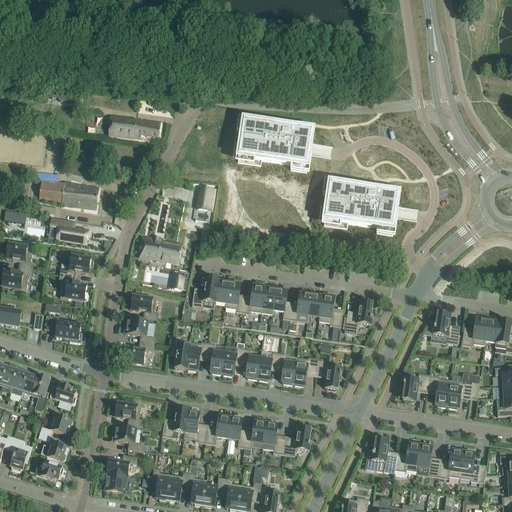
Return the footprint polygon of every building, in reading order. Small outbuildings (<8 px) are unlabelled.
[(80,96),(51,92),(50,99),(59,100),(58,102),(79,105),(80,96)] [(111,118),(109,137),(141,140),(141,137),(159,139),(161,124),(111,118)] [(244,123),(239,158),(307,168),(312,133),(244,123)] [(36,174),(34,186),(41,187),(40,197),(39,202),(63,205),(65,205),(65,207),(96,211),(99,190),(87,188),(71,185),(65,184),(65,186),(58,185),(59,177),(43,175),(36,174)] [(330,186),(325,221),(393,231),(399,195),(330,186)] [(201,190),(198,211),(211,213),(215,192),(201,190)] [(26,218),(6,214),(4,224),(25,227),(26,218)] [(55,220),(53,228),(61,230),(59,243),(90,248),(92,233),(73,230),(74,223),(55,220)] [(142,239),(138,262),(150,264),(150,267),(158,268),(159,262),(179,266),(183,247),(163,244),(163,241),(142,239)] [(20,264),(20,270),(34,272),(35,265),(31,265),(33,250),(9,246),(9,248),(8,247),(7,254),(8,254),(7,261),(13,262),(13,263),(20,264)] [(72,258),(71,267),(62,265),(60,278),(74,280),(75,274),(83,276),(83,275),(89,276),(90,269),(91,269),(92,262),(91,262),(91,261),(72,258)] [(33,279),(34,272),(20,270),(19,276),(11,274),(11,275),(5,274),(4,281),(2,281),(1,288),(3,288),(2,289),(26,293),(29,278),(33,279)] [(73,286),(74,280),(60,278),(58,285),(63,285),(60,300),(84,304),(85,302),(86,303),(87,296),(86,296),(87,288),(81,288),(81,287),(73,286)] [(174,280),(173,291),(186,294),(188,282),(174,280)] [(204,303),(215,305),(218,282),(206,280),(204,296),(194,294),(192,308),(203,310),(204,303)] [(225,310),(229,284),(222,283),(222,284),(218,284),(219,282),(218,282),(215,305),(215,304),(226,305),(225,310)] [(238,285),(229,284),(225,310),(236,312),(236,314),(243,315),(245,302),(239,301),(241,287),(238,286),(238,285)] [(261,315),(265,290),(263,290),(263,289),(256,288),(255,289),(253,289),(251,303),(245,302),(243,315),(250,316),(250,314),(261,315)] [(272,317),(273,312),(276,291),(269,290),(269,291),(265,290),(261,315),(272,317)] [(285,292),(276,291),(273,312),(284,314),(283,321),(290,322),(292,308),(286,308),(288,294),(285,293),(285,292)] [(309,317),(312,296),(303,295),(303,296),(300,295),(298,309),(292,308),(290,322),(297,323),(298,316),(309,317)] [(319,324),(323,299),(319,298),(319,297),(312,296),(309,317),(320,319),(319,324)] [(132,305),(131,312),(144,314),(143,320),(158,322),(159,315),(155,314),(157,301),(133,297),(133,298),(131,298),(130,305),(132,305)] [(325,299),(323,299),(319,324),(330,325),(330,328),(341,330),(343,316),(333,314),(335,301),(333,300),(332,299),(326,298),(325,299)] [(358,318),(347,317),(345,316),(343,330),(345,330),(345,335),(356,337),(358,326),(371,328),(372,321),(371,321),(373,306),(371,306),(371,305),(362,303),(362,305),(360,304),(358,318)] [(11,328),(19,329),(22,314),(0,310),(0,326),(5,327),(5,328),(11,328)] [(432,323),(425,336),(433,337),(447,339),(446,345),(457,347),(459,333),(449,331),(451,317),(448,317),(449,316),(440,315),(440,316),(438,316),(437,323),(432,323)] [(34,331),(42,332),(44,318),(36,317),(34,331)] [(59,320),(47,318),(45,332),(56,334),(55,340),(70,342),(70,344),(81,346),(83,336),(80,336),(81,327),(81,324),(72,323),(71,326),(58,324),(59,320)] [(485,343),(488,322),(479,320),(479,322),(476,321),(474,335),(464,334),(462,347),(473,349),(473,346),(484,348),(485,343)] [(141,338),(140,344),(154,346),(155,339),(146,338),(148,324),(127,321),(127,322),(126,322),(125,329),(126,329),(125,336),(141,338)] [(495,349),(499,323),(498,324),(495,324),(495,323),(488,322),(485,343),(496,344),(495,349)] [(511,325),(499,323),(495,349),(506,351),(506,354),(511,354),(511,340),(509,340),(511,325)] [(186,372),(190,349),(189,349),(190,344),(179,342),(180,341),(172,340),(170,354),(177,355),(175,370),(186,372)] [(153,354),(154,346),(140,344),(139,351),(125,349),(124,356),(123,355),(122,362),(123,362),(123,363),(144,366),(146,352),(153,354)] [(200,358),(206,359),(208,345),(202,344),(201,346),(190,344),(190,349),(186,372),(196,373),(196,372),(198,372),(200,358)] [(222,376),(225,356),(214,354),(215,346),(208,345),(206,359),(213,360),(211,374),(212,374),(212,376),(221,377),(221,375),(222,376)] [(452,349),(450,361),(458,362),(459,350),(452,349)] [(236,363),(242,364),(244,351),(237,350),(236,357),(225,356),(222,376),(224,376),(223,377),(232,378),(232,377),(234,377),(236,363)] [(258,381),(261,361),(250,359),(251,352),(244,351),(242,364),(248,365),(246,379),(248,379),(248,381),(256,382),(256,381),(258,381)] [(272,369),(278,370),(280,356),(273,355),(272,362),(261,361),(258,381),(259,381),(259,382),(267,384),(268,382),(270,383),(272,369)] [(293,386),(297,360),(296,366),(285,364),(286,357),(280,356),(278,370),(284,370),(282,384),(284,385),(283,386),(292,387),(292,386),(293,386)] [(307,374),(317,375),(319,361),(308,360),(308,362),(297,360),(293,386),(295,386),(295,388),(303,389),(303,387),(305,388),(307,374)] [(330,363),(319,361),(317,375),(327,377),(325,391),(327,391),(327,392),(335,393),(336,392),(338,393),(340,378),(341,378),(342,371),(329,369),(330,363)] [(12,391),(18,372),(18,373),(15,372),(15,371),(8,369),(2,388),(12,391)] [(498,378),(499,389),(511,387),(511,376),(509,376),(509,370),(495,370),(495,378),(498,378)] [(23,394),(28,375),(21,373),(21,374),(18,373),(18,372),(12,391),(11,395),(22,398),(23,394)] [(38,380),(35,379),(36,378),(28,375),(23,394),(33,397),(38,380)] [(418,390),(428,392),(430,378),(419,376),(418,382),(405,380),(404,387),(405,388),(403,402),(405,402),(405,404),(413,405),(413,404),(416,404),(418,390)] [(447,409),(451,383),(440,381),(440,379),(430,378),(428,392),(438,393),(436,407),(437,407),(437,408),(446,410),(446,408),(447,409)] [(46,395),(49,383),(50,382),(39,379),(38,380),(33,397),(39,399),(35,412),(43,414),(49,396),(46,395)] [(461,396),(471,398),(473,384),(462,382),(462,384),(451,383),(447,409),(449,409),(448,410),(457,411),(457,410),(459,410),(461,396)] [(480,385),(473,384),(471,398),(478,399),(480,385)] [(71,406),(72,407),(73,406),(75,407),(77,400),(75,400),(76,395),(71,393),(72,391),(62,387),(61,390),(60,390),(54,388),(50,400),(61,403),(59,409),(69,412),(71,406)] [(511,387),(499,389),(499,400),(511,399),(511,387)] [(511,399),(499,400),(500,401),(504,400),(505,411),(497,411),(498,419),(511,418),(511,411),(511,399)] [(116,411),(115,418),(129,420),(128,427),(142,429),(143,422),(139,421),(141,407),(117,404),(117,405),(116,405),(115,411),(116,411)] [(164,425),(162,439),(178,441),(179,435),(185,435),(184,440),(188,413),(177,411),(174,426),(164,425)] [(189,413),(188,413),(184,440),(195,442),(195,444),(205,446),(208,431),(198,430),(200,416),(198,416),(198,414),(190,413),(190,414),(189,414),(189,413)] [(52,432),(42,429),(40,435),(51,438),(53,433),(67,437),(68,436),(69,436),(71,429),(70,429),(72,423),(61,420),(62,418),(53,416),(50,427),(53,428),(52,432)] [(228,440),(231,420),(229,420),(230,419),(221,418),(221,419),(219,419),(217,433),(208,431),(205,446),(216,447),(217,439),(228,440)] [(232,421),(231,420),(228,440),(239,442),(238,450),(245,451),(247,437),(241,436),(243,422),(241,422),(241,420),(233,419),(232,421)] [(264,446),(267,426),(265,425),(265,424),(257,423),(257,424),(255,424),(253,438),(247,437),(245,451),(251,452),(252,449),(263,450),(264,446)] [(268,426),(267,426),(264,446),(275,447),(273,456),(284,457),(286,443),(276,441),(278,427),(276,427),(277,426),(268,424),(268,426)] [(136,431),(116,428),(115,429),(114,429),(113,436),(114,437),(113,443),(129,445),(128,451),(143,453),(144,447),(134,445),(136,431)] [(296,444),(286,443),(284,457),(295,459),(296,452),(309,454),(310,447),(309,446),(311,432),(309,432),(309,430),(300,429),(300,430),(298,430),(296,444)] [(50,444),(51,438),(40,435),(38,441),(50,444)] [(0,463),(4,450),(10,452),(14,440),(8,438),(7,441),(0,439),(0,463)] [(25,443),(14,440),(10,452),(16,454),(11,469),(12,469),(12,471),(21,474),(22,472),(23,472),(25,464),(27,465),(32,450),(24,447),(25,443)] [(378,442),(376,442),(374,456),(373,456),(372,462),(367,461),(365,471),(376,473),(378,464),(385,465),(384,471),(395,473),(397,459),(387,457),(389,443),(387,443),(387,442),(379,441),(378,442)] [(68,450),(52,445),(51,449),(44,447),(41,457),(48,459),(59,462),(63,464),(65,458),(66,459),(69,451),(68,451),(68,450)] [(417,474),(421,448),(419,448),(419,447),(411,445),(411,447),(409,446),(407,460),(397,459),(395,473),(406,474),(406,472),(417,474)] [(422,448),(421,448),(417,474),(418,468),(429,470),(427,478),(438,480),(440,465),(430,464),(432,450),(430,449),(431,448),(422,447),(422,448)] [(460,480),(463,454),(462,454),(462,453),(454,452),(453,453),(452,453),(450,466),(440,465),(438,480),(448,481),(449,479),(460,480)] [(465,455),(463,454),(460,480),(471,482),(470,484),(477,485),(479,471),(473,470),(475,456),(473,456),(473,454),(465,453),(465,455)] [(109,462),(107,475),(128,478),(130,465),(137,466),(138,459),(123,457),(123,464),(109,462)] [(509,476),(504,477),(511,476),(511,458),(500,459),(500,466),(508,466),(509,476)] [(57,468),(59,462),(48,459),(44,469),(38,467),(35,476),(53,482),(54,480),(59,481),(60,477),(62,477),(64,471),(62,470),(57,468)] [(168,503),(172,477),(160,475),(161,471),(154,470),(152,484),(158,485),(156,500),(160,501),(159,502),(168,503)] [(486,472),(479,471),(477,485),(484,486),(486,472)] [(128,479),(128,478),(107,475),(107,476),(108,476),(106,493),(124,496),(127,479),(128,479)] [(182,488),(188,489),(190,476),(183,475),(183,479),(172,477),(168,503),(176,505),(176,503),(180,504),(182,488)] [(206,488),(207,482),(196,481),(196,477),(190,476),(188,489),(194,490),(191,506),(195,506),(195,507),(203,509),(206,488)] [(217,493),(223,494),(225,481),(219,480),(217,490),(206,488),(203,509),(211,510),(211,509),(215,509),(217,493)] [(143,481),(142,489),(150,490),(151,482),(143,481)] [(238,511),(242,487),(231,486),(231,482),(225,481),(223,494),(229,495),(226,511),(230,511),(229,511),(238,511)] [(250,511),(252,498),(258,499),(260,485),(254,484),(253,489),(242,487),(238,511),(250,511)] [(268,486),(260,485),(258,499),(265,500),(263,511),(276,511),(278,503),(279,504),(280,497),(279,496),(280,491),(268,490),(268,486)] [(511,487),(504,488),(504,489),(509,488),(510,499),(502,500),(503,506),(511,505),(511,487)] [(357,503),(345,501),(344,506),(343,506),(341,511),(367,511),(369,501),(357,499),(357,503)] [(390,511),(391,509),(380,507),(380,503),(374,502),(372,511),(390,511)]
